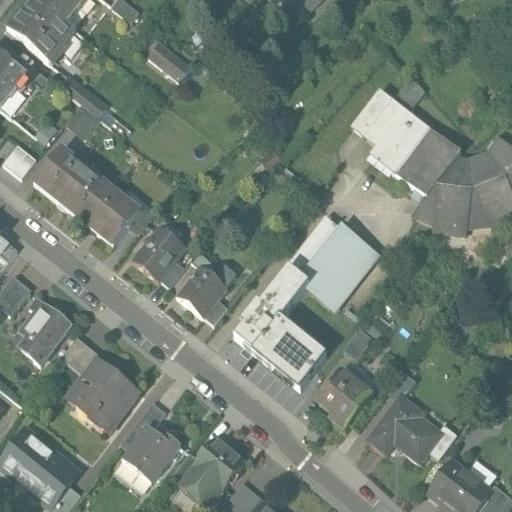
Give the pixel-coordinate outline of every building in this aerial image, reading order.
[(87,0),(33,0),(33,1),(66,27),(87,0)] [(138,15),(119,0),(116,0),(110,9),(130,25),(138,15)] [(293,0),(306,14),(322,0),(293,0)] [(66,27),(33,1),(7,34),(48,66),(74,34),(66,27)] [(190,71),(158,47),(147,61),(179,85),(190,71)] [(15,71),(0,59),(0,112),(0,113),(26,81),(26,80),(15,71)] [(41,77),(22,62),(15,71),(26,80),(26,81),(33,87),(41,77)] [(107,110),(68,80),(60,91),(81,108),(98,121),(107,110)] [(411,80),(392,104),(407,116),(424,94),(411,80)] [(379,94),(351,131),(363,141),(366,137),(392,104),(379,94)] [(392,104),(366,137),(378,146),(370,157),(393,176),(424,200),(412,215),(416,217),(415,218),(431,225),(432,223),(434,224),(433,229),(449,231),(448,236),(465,238),(466,228),(468,228),(469,230),(486,228),(486,226),(487,226),(489,230),(504,224),(506,229),(511,225),(511,152),(500,143),(488,157),(469,165),(455,163),(460,156),(407,116),(392,104)] [(98,121),(81,108),(66,127),(85,142),(100,123),(98,121)] [(81,169),(61,153),(33,187),(89,232),(117,197),(97,182),(95,185),(79,172),(81,169)] [(126,204),(117,197),(89,232),(113,251),(129,230),(137,220),(123,209),(126,204)] [(143,211),(139,215),(140,216),(137,220),(129,230),(139,238),(153,219),(143,211)] [(325,360),(280,324),(307,290),(331,309),(371,257),(328,223),(260,309),(256,307),(241,327),(244,329),(235,341),(300,393),(325,360)] [(182,238),(167,225),(160,233),(176,245),(182,238)] [(159,232),(132,266),(159,287),(160,285),(175,267),(186,253),(176,245),(160,233),(159,232)] [(16,255),(0,242),(0,261),(6,266),(16,255)] [(175,267),(160,285),(169,292),(184,274),(175,267)] [(214,283),(200,272),(177,301),(204,323),(204,322),(218,305),(227,294),(225,292),(235,280),(224,271),(214,283)] [(13,281),(0,297),(0,311),(11,320),(30,295),(13,281)] [(71,329),(36,302),(29,311),(35,316),(18,336),(31,346),(24,355),(40,369),(71,329)] [(218,305),(204,322),(213,329),(227,312),(218,305)] [(359,334),(345,353),(357,363),(372,344),(359,334)] [(102,361),(77,341),(61,362),(85,381),(102,361)] [(85,381),(74,395),(97,413),(94,416),(96,418),(93,422),(109,435),(131,408),(127,405),(136,395),(105,370),(108,366),(102,361),(85,381)] [(347,373),(319,408),(332,418),(329,422),(344,434),(372,400),(358,389),(361,385),(347,373)] [(423,418),(400,400),(367,443),(386,457),(394,447),(420,467),(439,441),(418,425),(423,418)] [(152,406),(125,440),(135,448),(148,431),(162,414),(152,406)] [(135,448),(123,463),(151,485),(180,449),(167,438),(163,443),(148,431),(135,448)] [(31,442),(23,436),(0,465),(0,468),(15,481),(20,474),(43,493),(38,499),(49,508),(50,509),(67,487),(75,477),(63,468),(66,465),(33,439),(31,442)] [(199,463),(192,472),(182,485),(182,486),(211,508),(244,466),(227,453),(227,452),(221,447),(221,448),(215,443),(199,463)] [(189,456),(169,481),(179,489),(182,486),(182,485),(192,472),(199,463),(189,456)] [(477,511),(491,495),(452,466),(428,497),(447,511),(477,511)] [(256,511),(264,504),(242,486),(224,509),(227,511),(256,511)] [(68,511),(80,497),(67,487),(50,509),(49,508),(45,511),(68,511)] [(511,511),(511,503),(509,501),(500,511),(511,511)]
